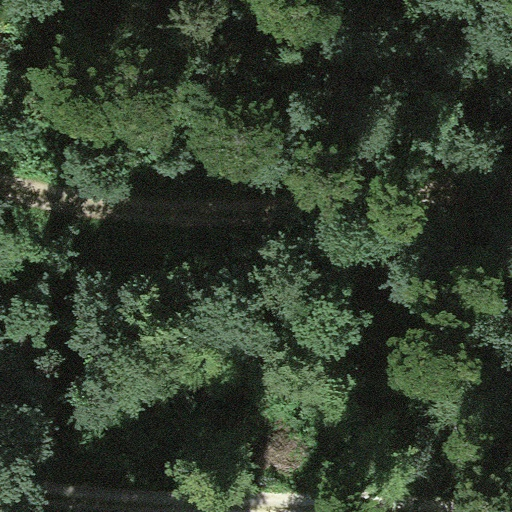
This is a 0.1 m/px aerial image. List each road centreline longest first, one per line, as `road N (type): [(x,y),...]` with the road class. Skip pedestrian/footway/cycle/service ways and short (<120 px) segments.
road 1 (track): [(0,202),(50,211),(320,203),(511,165)]
road 2 (track): [(0,496),(76,509),(278,493),(426,511)]
